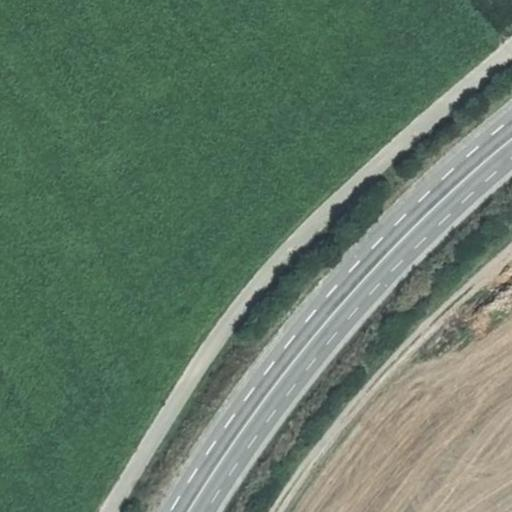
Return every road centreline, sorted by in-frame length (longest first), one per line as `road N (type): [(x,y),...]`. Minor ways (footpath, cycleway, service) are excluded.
road 1 (track): [(511,48),(316,222),(223,328),(107,511)]
road 2 (secondary): [(187,511),(259,404),(350,292),(511,137)]
road 3 (track): [(279,511),(416,341),(511,253)]
